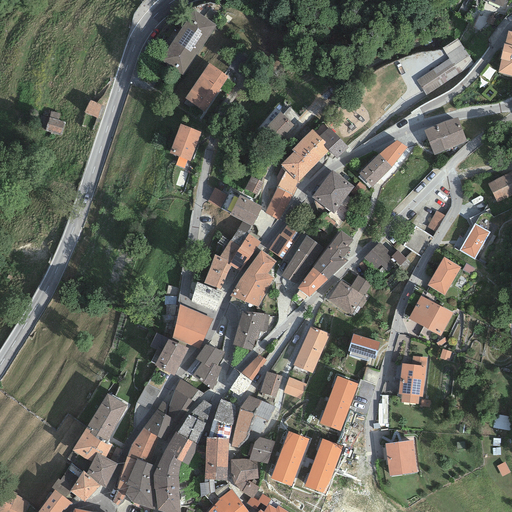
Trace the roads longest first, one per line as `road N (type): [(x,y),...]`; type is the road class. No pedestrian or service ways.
road 1 (tertiary): [(0,369),(60,264),(141,29),(173,0)]
road 2 (residential): [(449,170),(220,390),(237,318),(224,307)]
road 3 (residential): [(224,307),(255,255),(327,169),(389,138),(511,103)]
road 4 (residential): [(449,170),(455,204),(398,312),(367,428),(371,464)]
road 5 (residential): [(69,511),(96,505),(111,489),(130,438),(224,307)]
road 6 (track): [(327,100),(361,73),(426,42),(441,0)]
road 7 (unknown): [(220,390),(201,481),(210,511)]
